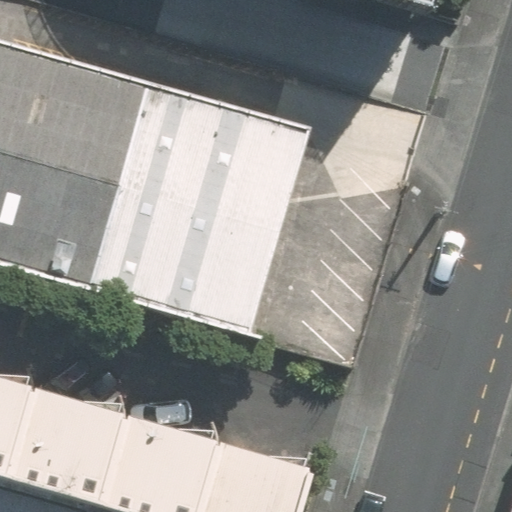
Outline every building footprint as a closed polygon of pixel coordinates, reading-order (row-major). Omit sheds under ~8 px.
[(365,0),(423,18),(428,0),(365,0)] [(0,263),(85,288),(146,88),(0,46),(0,263)] [(302,132),(146,88),(85,288),(244,333),(291,171),(302,132)] [(0,383),(0,482),(27,392),(0,383)] [(27,392),(0,482),(0,484),(91,511),(119,419),(27,392)] [(119,419),(91,511),(94,511),(191,511),(211,446),(119,419)] [(211,446),(191,511),(291,511),(303,473),(211,446)]
